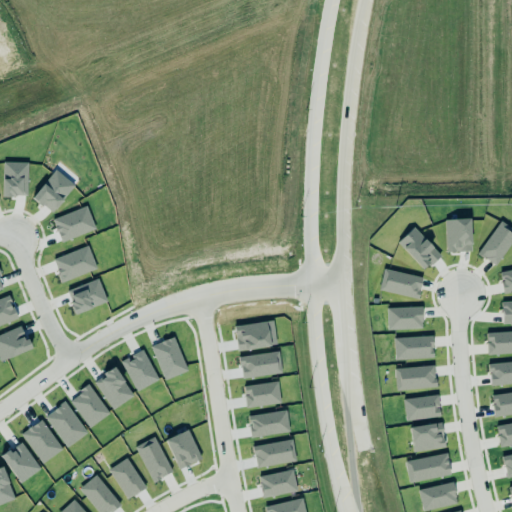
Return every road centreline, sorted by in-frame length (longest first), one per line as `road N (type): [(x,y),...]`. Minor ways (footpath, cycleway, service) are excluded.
road 1 (residential): [(333,0),(304,205),(315,340),(346,511)]
road 2 (residential): [(0,238),(11,241),(67,358),(131,321),(200,295),(297,282),(309,288)]
road 3 (residential): [(346,348),(341,251),(350,74),(366,0)]
road 4 (residential): [(485,511),(465,416),(455,293)]
road 5 (residential): [(235,511),(200,295)]
road 6 (residential): [(357,511),(346,348)]
